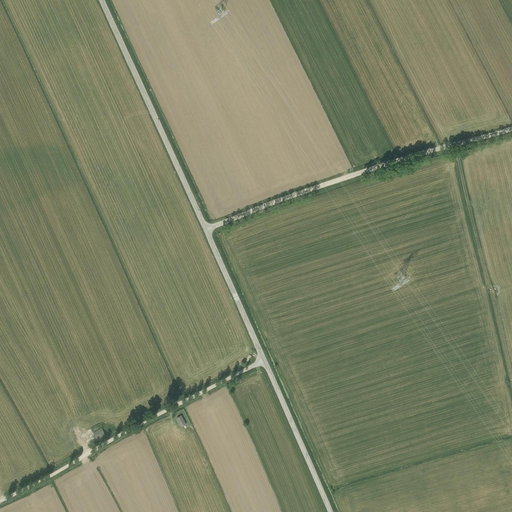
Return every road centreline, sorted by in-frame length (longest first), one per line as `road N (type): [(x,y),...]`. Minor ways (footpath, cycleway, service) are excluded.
road 1 (unclassified): [(511,127),(206,230)]
road 2 (unclassified): [(0,500),(263,362)]
road 3 (track): [(454,144),(511,391)]
road 4 (unclassified): [(206,230),(100,0)]
road 5 (unclassified): [(329,511),(263,362)]
road 6 (unclassified): [(263,362),(206,230)]
